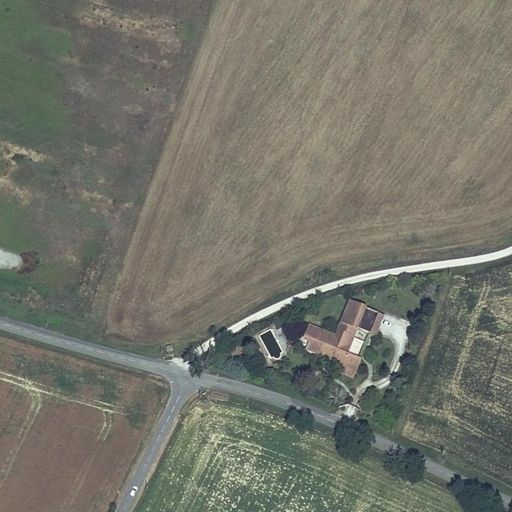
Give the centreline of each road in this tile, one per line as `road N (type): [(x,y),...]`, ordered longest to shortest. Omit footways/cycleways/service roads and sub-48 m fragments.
road 1 (tertiary): [(511,502),(323,416),(185,374)]
road 2 (tertiary): [(185,374),(0,321)]
road 3 (tertiary): [(185,374),(122,511)]
